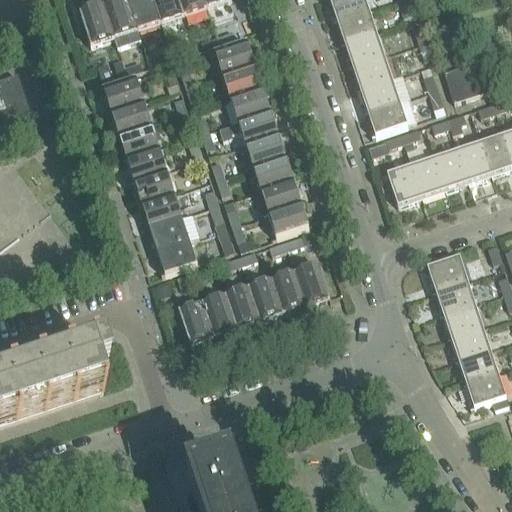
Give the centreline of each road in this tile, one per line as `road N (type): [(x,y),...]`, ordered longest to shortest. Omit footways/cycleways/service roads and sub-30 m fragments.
road 1 (residential): [(379,264),(288,0)]
road 2 (residential): [(169,428),(131,311),(0,353)]
road 3 (residential): [(169,428),(400,354)]
road 4 (residential): [(490,511),(400,354)]
road 5 (residential): [(511,220),(379,264)]
